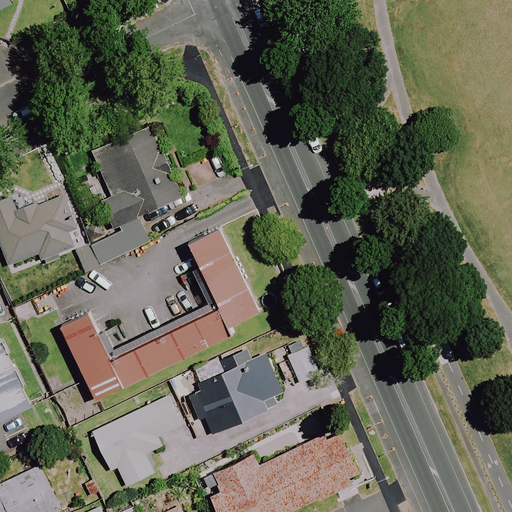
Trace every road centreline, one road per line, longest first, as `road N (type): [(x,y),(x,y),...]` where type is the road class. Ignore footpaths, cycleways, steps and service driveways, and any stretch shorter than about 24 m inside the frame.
road 1 (secondary): [(452,511),(226,0)]
road 2 (residential): [(0,108),(223,0)]
